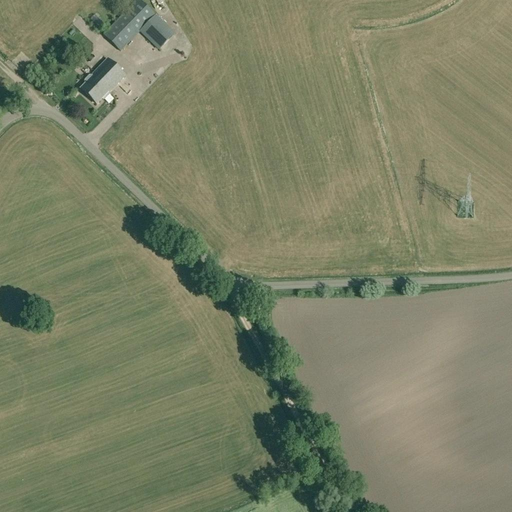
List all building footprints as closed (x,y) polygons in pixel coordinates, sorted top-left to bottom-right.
[(121,51),(150,21),(152,19),(148,16),(139,25),(128,15),(126,12),(104,35),(121,51)] [(152,19),(140,31),(159,49),(173,35),(154,17),(152,19)] [(81,89),(97,104),(108,93),(109,94),(125,76),(107,59),(96,71),(90,65),(83,72),(89,76),(85,81),(85,82),(86,83),(81,89)] [(182,71),(147,82),(150,93),(185,82),(182,71)] [(137,113),(190,96),(185,83),(151,94),(152,100),(134,106),(137,113)] [(141,124),(193,108),(190,97),(138,114),(141,124)]
